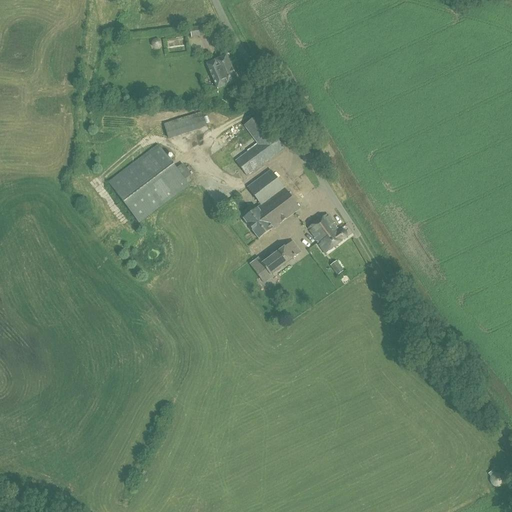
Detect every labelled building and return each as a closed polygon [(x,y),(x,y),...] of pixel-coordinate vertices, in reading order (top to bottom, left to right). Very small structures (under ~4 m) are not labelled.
[(190,27),(191,37),(211,35),(209,25),(190,27)] [(160,41),(157,39),(154,39),(151,42),(151,46),(154,48),(158,48),(160,45),(160,41)] [(207,65),(217,89),(237,81),(226,55),(213,60),(214,61),(207,65)] [(182,88),(186,101),(196,98),(192,85),(182,88)] [(163,125),(168,139),(178,135),(206,127),(202,113),(165,123),(166,124),(163,125)] [(236,161),(246,177),(283,148),(258,114),(243,126),(251,137),(229,154),(235,162),(236,161)] [(108,182),(138,223),(189,185),(185,180),(190,176),(182,164),(176,169),(158,144),(108,182)] [(243,218),(259,239),(273,229),(272,229),(299,209),(270,170),(247,188),(260,205),(243,218)] [(307,229),(325,253),(343,240),(345,237),(346,235),(345,233),(345,231),(344,230),(343,229),(342,229),(339,231),(326,214),(307,229)] [(250,265),(263,283),(271,277),(270,275),(300,252),(292,241),(263,263),(259,258),(250,265)] [(330,266),(337,276),(342,272),(335,262),(330,266)] [(494,487),(499,487),(504,483),(504,477),(499,473),(494,473),(490,477),(490,482),(494,487)]
